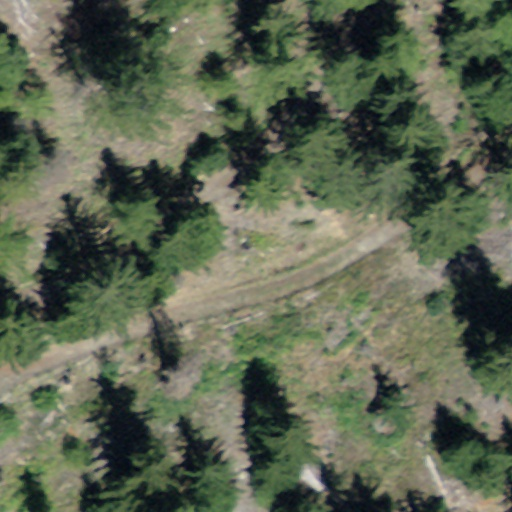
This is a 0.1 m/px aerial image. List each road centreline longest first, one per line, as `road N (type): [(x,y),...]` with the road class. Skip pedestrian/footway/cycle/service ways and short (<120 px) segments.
road 1 (track): [(0,375),(511,151)]
road 2 (track): [(381,0),(233,144),(0,244)]
